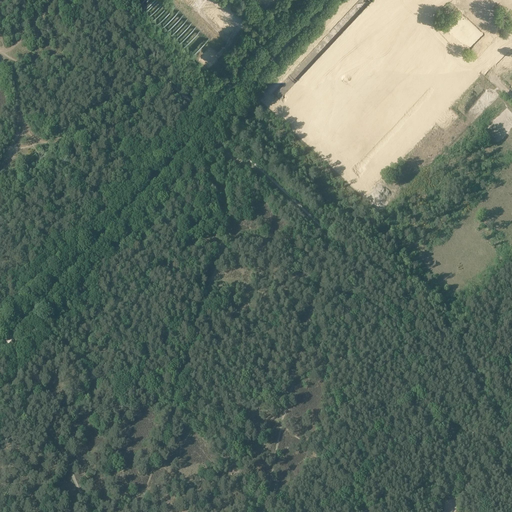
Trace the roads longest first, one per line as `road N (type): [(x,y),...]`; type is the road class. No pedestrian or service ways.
road 1 (track): [(0,345),(223,105)]
road 2 (unknown): [(424,343),(205,124)]
road 3 (unknown): [(414,157),(374,115),(336,0)]
road 4 (unknown): [(439,334),(424,343),(511,467)]
road 5 (track): [(223,105),(320,0)]
road 6 (unknown): [(395,0),(484,85)]
